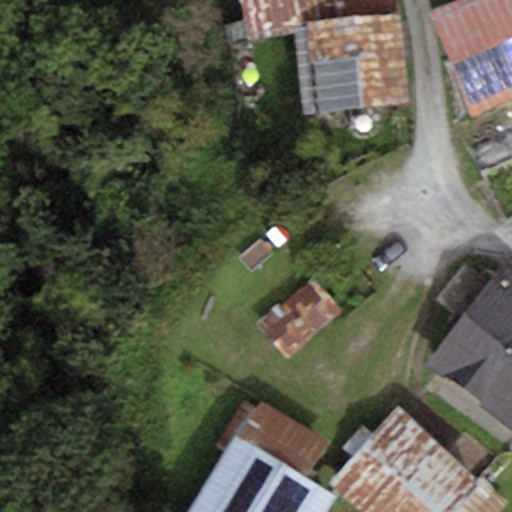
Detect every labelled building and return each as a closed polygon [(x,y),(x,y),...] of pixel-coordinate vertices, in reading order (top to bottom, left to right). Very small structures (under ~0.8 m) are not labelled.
[(246,0),(254,42),(393,18),(389,0),(246,0)] [(511,0),(491,0),(436,25),(477,117),(511,101),(511,0)] [(308,118),(402,109),(395,32),(301,42),(308,118)] [(511,289),(504,283),(436,372),(511,429),(511,289)] [(310,287),(264,328),(288,355),(334,314),(310,287)] [(259,414),(202,511),(322,511),(326,505),(298,489),(321,448),(259,414)] [(399,430),(343,494),(364,511),(449,511),(469,490),(399,430)]
